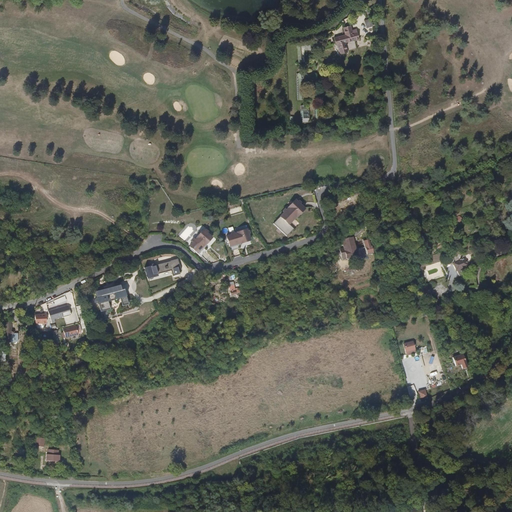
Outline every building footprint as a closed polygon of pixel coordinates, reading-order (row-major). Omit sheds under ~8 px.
[(376,31),(375,23),(367,24),(369,32),(376,31)] [(346,30),(347,38),(359,36),(357,24),(351,25),(352,29),(346,30)] [(339,46),(340,57),(346,56),(344,46),(355,43),(357,45),(361,44),(359,36),(347,38),(336,40),(336,47),(339,46)] [(283,214),(272,225),(285,238),(292,231),(287,226),(295,217),(296,218),(303,210),(298,206),(300,205),(297,202),(296,203),(294,201),(287,209),(285,211),(284,210),(282,213),(283,214)] [(243,226),(234,229),(234,230),(232,231),(231,229),(226,231),(227,232),(223,234),(227,243),(228,248),(239,244),(238,240),(247,237),(245,231),(247,230),(246,227),(244,227),(243,226)] [(202,230),(200,229),(194,237),(195,237),(193,239),(192,238),(190,241),(191,242),(188,246),(195,252),(199,255),(204,249),(200,246),(202,243),(203,244),(209,236),(204,232),(205,231),(203,229),(202,230)] [(370,253),(369,249),(362,250),(362,249),(352,251),(352,253),(346,254),(346,258),(352,257),(352,259),(364,256),(364,254),(370,253)] [(456,271),(467,266),(466,262),(471,260),(469,254),(463,256),(464,258),(453,263),(456,271)] [(182,273),(177,258),(170,260),(170,261),(155,265),(155,264),(144,265),(147,276),(158,275),(157,273),(170,269),(172,275),(182,273)] [(121,288),(120,283),(95,290),(100,310),(109,307),(107,300),(119,297),(121,304),(128,303),(124,288),(121,288)] [(422,294),(430,293),(428,284),(420,286),(422,294)] [(68,305),(47,311),(51,323),(54,321),(53,318),(62,316),(61,312),(69,310),(68,305)] [(35,318),(36,326),(42,326),(46,325),(46,323),(46,322),(45,317),(36,318),(35,318)] [(5,336),(5,327),(0,326),(0,346),(9,347),(10,338),(7,338),(7,336),(5,336)] [(76,329),(63,333),(65,342),(79,339),(76,329)] [(420,354),(428,353),(427,346),(419,348),(420,354)] [(461,357),(455,359),(454,356),(451,357),(452,364),(459,362),(460,366),(463,364),(461,357)] [(35,437),(34,446),(43,447),(45,439),(35,437)] [(59,455),(45,454),(45,461),(58,462),(59,455)]
